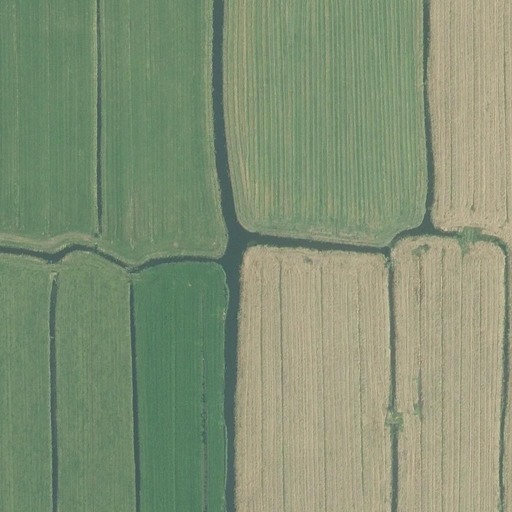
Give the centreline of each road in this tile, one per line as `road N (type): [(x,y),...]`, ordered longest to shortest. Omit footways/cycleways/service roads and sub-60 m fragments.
road 1 (track): [(186,337),(171,302),(147,282),(90,265),(0,265)]
road 2 (track): [(0,237),(113,246),(130,187)]
road 3 (track): [(186,337),(184,511)]
